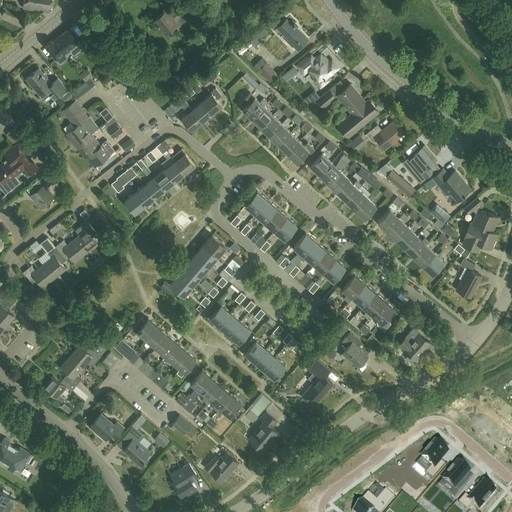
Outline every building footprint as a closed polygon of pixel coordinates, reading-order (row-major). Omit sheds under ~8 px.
[(50,9),(52,0),(51,0),(23,0),(23,7),(33,9),(34,6),(50,9)] [(176,19),(180,16),(182,20),(185,20),(190,16),(195,23),(200,18),(194,10),(193,10),(191,7),(185,0),(181,0),(178,3),(179,4),(170,12),(167,8),(154,18),(165,32),(178,22),(176,19)] [(298,47),(308,38),(294,24),(295,23),(294,21),(293,23),(287,17),(278,25),(289,37),(287,38),(293,44),(294,43),(298,47)] [(74,55),(82,48),(85,45),(87,47),(96,40),(89,31),(80,39),(80,40),(77,42),(67,30),(54,41),(52,39),(45,45),(57,60),(58,59),(60,62),(67,57),(65,55),(70,51),(74,55)] [(260,48),(253,55),(260,61),(267,53),(260,48)] [(325,76),(337,65),(332,59),(329,61),(321,52),(315,57),(311,53),(298,64),(304,71),(310,66),(318,75),(315,78),(321,85),(328,79),(325,76)] [(258,70),(262,75),(270,66),(266,62),(258,70)] [(27,77),(40,93),(43,96),(49,91),(54,98),(66,88),(58,78),(52,83),(39,67),(27,77)] [(203,85),(209,80),(205,75),(199,80),(203,85)] [(86,81),(72,92),(77,98),(91,88),(86,81)] [(267,88),(261,82),(256,87),(263,93),(267,88)] [(338,123),(343,129),(348,135),(379,110),(369,97),(366,100),(351,82),(337,93),(352,111),(338,123)] [(212,112),(222,103),(217,97),(222,93),(216,86),(211,90),(212,92),(202,100),(212,112)] [(188,97),(195,92),(191,87),(184,92),(188,97)] [(329,88),(316,98),(323,106),(323,107),(336,96),(329,88)] [(268,101),(263,96),(260,100),(255,95),(250,91),(242,99),(247,103),(243,108),(252,117),(264,104),(268,101)] [(67,101),(72,96),(68,92),(63,96),(67,101)] [(183,116),(192,128),(202,120),(193,108),(182,94),(171,102),(176,107),(181,103),(188,111),(183,116)] [(278,108),(282,103),(276,97),(272,102),(278,108)] [(323,106),(316,98),(303,109),(343,141),(348,135),(343,129),(342,130),(318,110),(323,106)] [(92,132),(83,120),(88,116),(75,99),(62,109),(75,126),(66,133),(76,145),(92,132)] [(130,100),(124,104),(127,109),(133,105),(130,100)] [(212,112),(202,100),(193,108),(202,120),(212,112)] [(252,117),(261,125),(273,113),(264,104),(252,117)] [(288,116),(292,111),(292,110),(286,105),(282,110),(288,116)] [(261,125),(270,134),(282,122),(273,113),(261,125)] [(298,123),(302,119),(302,118),(296,113),(292,118),(298,123)] [(405,134),(406,134),(394,119),(379,131),(375,126),(367,133),(373,141),(377,138),(385,148),(404,132),(405,134)] [(107,126),(114,134),(122,128),(116,120),(107,126)] [(308,131),(311,127),(312,126),(306,121),(301,126),(308,131)] [(279,143),(291,131),(282,122),(270,134),(279,143)] [(12,128),(6,134),(14,143),(20,138),(21,137),(13,127),(12,128)] [(279,143),(288,152),(300,139),(291,131),(279,143)] [(92,132),(76,145),(85,157),(87,155),(95,165),(115,150),(106,139),(100,143),(92,132)] [(325,137),(319,132),(315,137),(321,142),(325,137)] [(366,140),(360,133),(350,142),(356,149),(366,140)] [(127,150),(134,144),(130,139),(123,144),(127,150)] [(164,139),(160,143),(166,150),(171,147),(164,139)] [(307,141),(304,144),(300,139),(288,152),(297,161),(308,149),(311,151),(315,148),(307,141)] [(329,140),(325,145),(332,150),(336,145),(329,140)] [(0,174),(1,176),(0,176),(0,184),(6,192),(18,183),(13,177),(25,167),(29,173),(38,166),(19,142),(5,153),(10,159),(0,166),(0,174)] [(160,143),(156,146),(162,154),(166,150),(160,143)] [(425,167),(436,158),(425,144),(405,160),(405,161),(409,158),(417,167),(413,170),(421,179),(429,172),(425,167)] [(172,155),(175,159),(185,171),(195,163),(185,151),(182,146),(172,155)] [(151,150),(146,154),(152,162),(157,158),(151,150)] [(319,173),(331,161),(322,152),(310,164),(319,173)] [(351,158),(344,152),(340,157),(347,163),(351,158)] [(141,158),(136,162),(142,170),(147,166),(141,158)] [(165,167),(175,179),(185,171),(175,159),(165,167)] [(356,171),(360,166),(354,160),(350,165),(356,171)] [(319,173),(328,182),(340,169),(331,161),(319,173)] [(137,174),(131,166),(126,170),(132,178),(137,174)] [(356,172),(366,180),(371,174),(361,166),(356,172)] [(155,175),(166,187),(175,179),(165,167),(155,175)] [(446,192),(450,189),(457,198),(451,203),(452,203),(464,193),(464,194),(466,193),(465,192),(471,187),(455,169),(449,174),(443,167),(433,176),(437,181),(446,192)] [(337,190),(349,178),(340,169),(328,182),(337,190)] [(392,170),(387,176),(409,195),(414,189),(392,170)] [(40,207),(54,196),(47,187),(54,182),(46,173),(36,181),(40,187),(30,194),(40,207)] [(123,185),(127,182),(121,174),(116,178),(117,179),(111,183),(118,192),(124,187),(123,185)] [(375,188),(381,182),(371,174),(366,180),(375,188)] [(146,183),(156,195),(166,187),(155,175),(146,183)] [(432,185),(437,181),(433,176),(427,180),(432,185)] [(337,190),(346,199),(358,187),(349,178),(337,190)] [(287,182),(284,186),(292,191),(294,187),(287,182)] [(136,191),(146,203),(156,195),(146,183),(136,191)] [(346,199),(355,208),(367,196),(358,187),(346,199)] [(393,192),(386,187),(382,192),(389,197),(393,192)] [(245,204),(255,213),(267,199),(257,190),(245,204)] [(146,203),(136,191),(126,199),(136,212),(146,203)] [(434,209),(440,206),(436,195),(429,198),(434,209)] [(364,217),(376,205),(367,196),(355,208),(364,217)] [(397,196),(392,201),(399,206),(403,201),(397,196)] [(477,212),(473,221),(492,230),(498,216),(481,208),(483,204),(480,202),(482,201),(478,196),(465,206),(469,211),(473,208),(477,212)] [(255,213),(265,221),(277,207),(267,199),(255,213)] [(56,211),(63,206),(60,202),(53,207),(56,211)] [(265,221),(275,230),(287,216),(277,207),(265,221)] [(377,221),(387,230),(399,217),(389,208),(377,221)] [(415,219),(419,214),(412,209),(408,214),(415,219)] [(89,215),(84,210),(80,213),(85,218),(89,215)] [(247,223),(241,218),(236,215),(230,222),(234,226),(240,231),(246,223),(247,223)] [(287,216),(275,230),(285,238),(297,224),(287,216)] [(387,230),(396,238),(408,226),(399,217),(387,230)] [(428,222),(422,217),(418,222),(424,227),(428,222)] [(80,234),(75,238),(86,252),(97,243),(91,235),(95,231),(87,221),(76,229),(80,234)] [(462,243),(473,248),(477,250),(480,242),(491,247),(497,232),(492,230),(473,221),(471,221),(464,236),(465,236),(462,243)] [(251,227),(246,223),(240,231),(244,234),(251,227)] [(396,238),(405,247),(417,235),(408,226),(396,238)] [(254,243),(261,235),(256,232),(250,239),(254,243)] [(294,246),(304,255),(316,240),(306,232),(294,246)] [(204,243),(218,255),(226,245),(212,233),(204,243)] [(443,243),(447,238),(441,233),(437,238),(443,243)] [(414,256),(426,244),(417,235),(405,247),(414,256)] [(86,252),(75,238),(67,244),(64,239),(55,246),(64,257),(68,253),(75,261),(86,252)] [(264,251),(270,244),(266,240),(260,248),(264,251)] [(304,255),(314,263),(326,249),(316,240),(304,255)] [(195,253),(210,265),(218,255),(204,243),(195,253)] [(460,253),(464,248),(458,243),(454,248),(460,253)] [(414,256),(422,265),(434,252),(426,244),(414,256)] [(51,257),(44,263),(55,277),(66,268),(59,261),(64,257),(55,246),(47,252),(51,257)] [(323,271),(335,257),(326,249),(314,263),(318,267),(316,269),(316,272),(320,275),(323,271)] [(470,253),(465,249),(460,254),(466,258),(470,253)] [(444,261),(434,252),(422,265),(432,274),(444,261)] [(187,263),(201,275),(210,265),(195,253),(187,263)] [(240,265),(244,261),(236,254),(233,259),(240,265)] [(283,267),(289,260),(285,256),(279,264),(283,267)] [(335,257),(323,271),(333,280),(345,266),(335,257)] [(471,296),(482,275),(472,270),(475,263),(464,257),(460,264),(468,267),(457,288),(471,296)] [(43,286),(55,277),(44,263),(35,270),(32,265),(24,271),(33,282),(37,279),(43,286)] [(179,273),(193,285),(201,275),(187,263),(179,273)] [(224,269),(231,275),(235,271),(228,264),(224,269)] [(293,276),(299,269),(295,265),(289,272),(293,276)] [(193,285),(179,273),(170,283),(184,295),(193,285)] [(303,285),(309,277),(305,273),(298,281),(303,285)] [(349,301),(353,297),(352,296),(364,282),(355,274),(342,288),(348,293),(344,297),(349,301)] [(227,281),(222,276),(216,283),(221,287),(227,281)] [(312,293),(319,285),(315,282),(308,289),(312,293)] [(352,296),(353,297),(362,305),(374,291),(364,282),(352,296)] [(231,302),(240,290),(234,284),(224,296),(231,302)] [(213,297),(218,290),(214,286),(208,293),(213,297)] [(0,321),(6,327),(15,316),(8,309),(16,300),(5,290),(0,295),(0,321)] [(368,318),(372,313),(384,299),(374,291),(362,305),(367,309),(364,313),(365,315),(368,318)] [(239,303),(245,296),(241,292),(234,299),(239,303)] [(205,307),(210,300),(205,296),(200,302),(205,307)] [(329,303),(336,309),(340,304),(334,298),(329,303)] [(391,322),(386,317),(394,308),(384,299),(372,313),(377,318),(376,319),(378,324),(384,329),(391,322)] [(248,311),(255,304),(251,300),(244,308),(248,311)] [(210,317),(219,325),(231,312),(221,304),(210,317)] [(344,307),(339,312),(346,317),(350,312),(344,307)] [(258,320),(265,312),(260,308),(254,316),(258,320)] [(219,325),(229,333),(240,320),(231,312),(219,325)] [(360,321),(354,315),(349,320),(356,326),(360,321)] [(137,331),(146,339),(158,326),(148,318),(145,321),(141,317),(129,331),(134,335),(137,331)] [(240,320),(229,333),(239,342),(250,329),(240,320)] [(349,327),(341,320),(336,325),(344,332),(349,327)] [(119,330),(122,326),(117,321),(114,325),(119,330)] [(272,332),(277,336),(283,328),(279,324),(272,332)] [(359,329),(365,334),(370,329),(363,324),(359,329)] [(146,339),(156,347),(167,334),(158,326),(146,339)] [(399,345),(404,349),(416,359),(430,342),(418,332),(413,328),(399,345)] [(359,367),(368,355),(357,346),(361,341),(350,331),(342,341),(348,346),(342,353),(359,367)] [(293,336),(288,333),(282,340),(286,344),(293,336)] [(165,355),(177,342),(167,334),(156,347),(165,355)] [(379,341),(371,334),(367,339),(375,346),(379,341)] [(293,336),(286,344),(285,345),(291,350),(292,349),(298,341),(293,336)] [(80,344),(70,355),(83,367),(89,360),(94,364),(97,359),(102,355),(91,345),(84,339),(80,344)] [(131,347),(122,339),(114,347),(123,355),(131,347)] [(244,353),(254,362),(266,348),(256,340),(244,353)] [(302,345),(298,341),(292,349),(296,352),(302,345)] [(165,355),(175,363),(186,350),(177,342),(165,355)] [(254,362),(264,370),(275,357),(266,348),(254,362)] [(181,376),(196,359),(186,350),(175,363),(180,368),(176,372),(181,376)] [(303,368),(307,363),(314,354),(310,350),(298,364),(303,368)] [(135,352),(129,359),(129,360),(133,364),(140,356),(135,352)] [(68,372),(64,377),(74,386),(81,378),(76,374),(83,367),(70,355),(60,366),(68,372)] [(312,372),(308,377),(314,382),(307,390),(307,389),(302,394),(303,396),(306,399),(308,399),(312,394),(319,400),(333,383),(325,375),(330,369),(315,356),(306,367),(312,372)] [(275,357),(264,370),(274,378),(285,365),(275,357)] [(149,364),(144,360),(138,368),(142,371),(149,364)] [(154,369),(148,376),(152,380),(158,372),(154,369)] [(200,390),(201,391),(212,378),(202,369),(191,383),(196,386),(190,393),(195,397),(200,390)] [(152,380),(157,384),(164,377),(158,372),(152,380)] [(71,390),(74,386),(64,377),(60,381),(53,375),(43,386),(57,398),(62,402),(65,399),(60,394),(66,387),(71,390)] [(164,377),(157,384),(161,388),(168,380),(164,377)] [(207,403),(211,399),(210,399),(222,386),(212,378),(201,391),(206,395),(202,399),(207,403)] [(217,410),(220,407),(231,394),(222,386),(210,399),(211,399),(215,403),(213,407),(217,410)] [(176,400),(180,404),(185,408),(192,401),(195,397),(190,393),(190,392),(186,396),(182,393),(176,400)] [(230,415),(241,402),(231,394),(220,407),(230,415)] [(258,415),(262,410),(268,403),(261,396),(254,404),(250,409),(258,415)] [(189,412),(196,404),(192,401),(185,408),(189,412)] [(71,408),(64,402),(60,406),(68,412),(71,408)] [(197,414),(203,420),(208,414),(201,409),(197,414)] [(262,450),(277,431),(271,426),(276,420),(266,411),(260,418),(264,421),(249,439),(262,450)] [(114,438),(123,428),(116,421),(113,425),(100,414),(90,424),(106,438),(109,434),(114,438)] [(183,433),(191,424),(179,414),(172,423),(183,433)] [(206,422),(213,428),(217,423),(211,417),(206,422)] [(127,445),(122,449),(130,456),(130,455),(133,458),(132,459),(141,467),(148,460),(145,458),(150,452),(138,441),(144,435),(133,426),(121,440),(127,445)] [(160,433),(155,439),(157,437),(161,441),(159,443),(164,447),(169,441),(160,433)] [(28,463),(33,455),(20,447),(18,450),(8,444),(10,441),(4,438),(1,443),(0,441),(0,459),(9,465),(7,468),(13,471),(16,466),(21,469),(26,461),(28,463)] [(437,441),(423,457),(433,466),(426,473),(434,480),(447,465),(442,460),(449,451),(437,441)] [(205,466),(210,470),(222,480),(238,461),(226,451),(219,459),(215,455),(205,466)] [(458,462),(442,480),(454,490),(449,495),(455,500),(467,487),(461,483),(470,472),(458,462)] [(175,481),(173,483),(181,497),(196,488),(192,480),(197,477),(196,475),(189,463),(171,474),(175,481)] [(465,495),(458,504),(467,511),(471,505),(479,511),(495,492),(496,492),(484,481),(483,482),(469,499),(465,495)] [(0,508),(6,511),(7,511),(16,498),(9,493),(10,491),(0,485),(0,508)] [(357,507),(352,511),(372,511),(374,511),(375,511),(382,511),(394,499),(385,491),(376,501),(368,494),(361,502),(359,500),(355,505),(357,507)]
